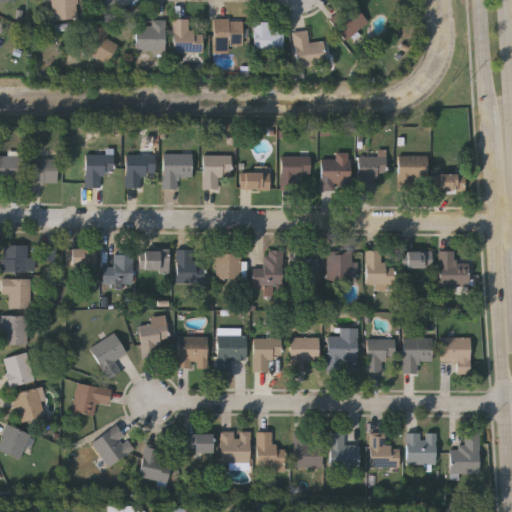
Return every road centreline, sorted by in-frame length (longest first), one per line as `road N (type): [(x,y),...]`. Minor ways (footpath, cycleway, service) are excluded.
road 1 (secondary): [(479,0),(511,511)]
road 2 (residential): [(495,225),(0,218)]
road 3 (residential): [(157,406),(511,405)]
road 4 (secondary): [(511,185),(502,0)]
